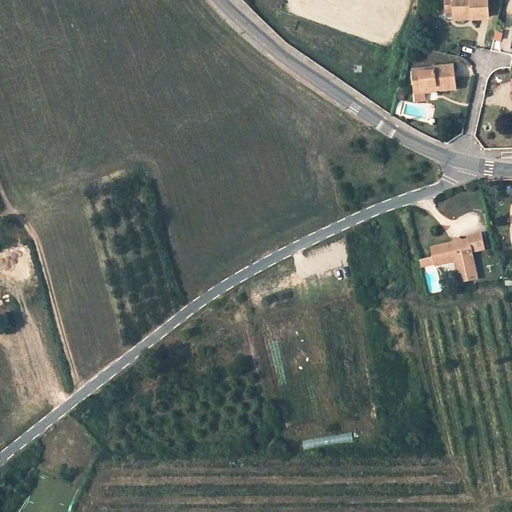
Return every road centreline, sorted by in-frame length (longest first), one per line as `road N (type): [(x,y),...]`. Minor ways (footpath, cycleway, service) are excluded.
road 1 (unclassified): [(0,459),(205,297),(360,216),(443,186),(464,163)]
road 2 (tertiary): [(222,0),(356,106),(464,163)]
road 3 (track): [(79,396),(36,244),(12,210)]
